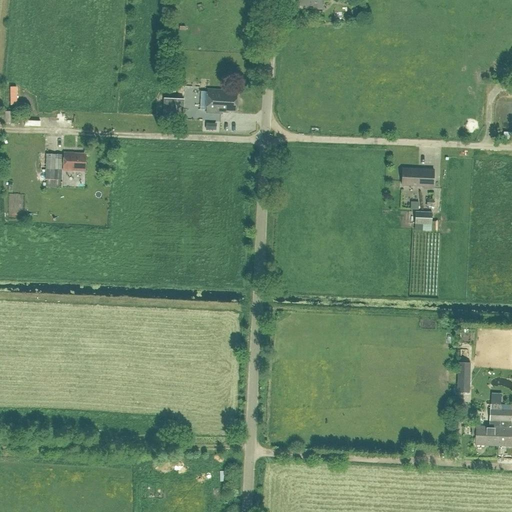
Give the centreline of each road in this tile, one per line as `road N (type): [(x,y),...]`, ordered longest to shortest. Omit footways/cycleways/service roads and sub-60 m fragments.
road 1 (track): [(0,127),(264,145),(285,138),(511,146)]
road 2 (tertiary): [(245,511),(271,0)]
road 3 (track): [(511,466),(0,440)]
